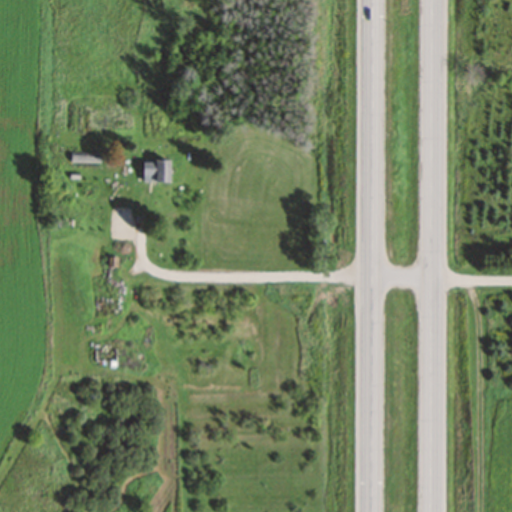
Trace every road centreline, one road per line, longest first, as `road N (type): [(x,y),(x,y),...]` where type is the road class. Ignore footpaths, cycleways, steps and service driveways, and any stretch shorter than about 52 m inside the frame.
road 1 (trunk): [(431,511),(432,0)]
road 2 (trunk): [(371,0),(371,511)]
